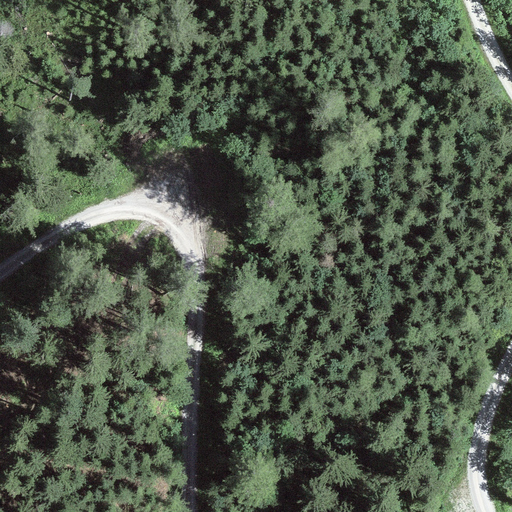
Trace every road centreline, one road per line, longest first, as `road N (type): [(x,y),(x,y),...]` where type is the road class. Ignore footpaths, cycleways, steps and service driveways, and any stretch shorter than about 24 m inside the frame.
road 1 (track): [(188,511),(199,305),(183,239),(149,214),(92,217),(0,282)]
road 2 (track): [(511,353),(486,387),(473,499),(480,511)]
